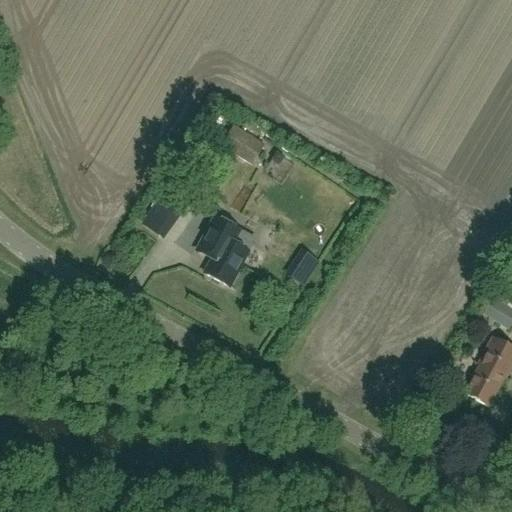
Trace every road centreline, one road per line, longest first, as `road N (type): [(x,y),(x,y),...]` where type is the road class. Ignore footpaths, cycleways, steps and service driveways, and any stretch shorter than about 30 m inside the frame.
road 1 (unclassified): [(493,511),(63,271),(0,224)]
road 2 (track): [(222,511),(156,488),(0,464)]
